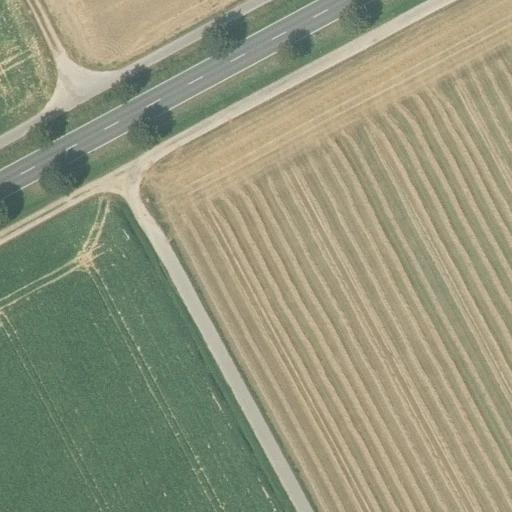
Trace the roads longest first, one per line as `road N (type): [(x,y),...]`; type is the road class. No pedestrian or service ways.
road 1 (track): [(0,239),(448,0)]
road 2 (secondary): [(0,189),(356,0)]
road 3 (track): [(301,511),(119,174)]
road 4 (track): [(266,0),(0,145)]
